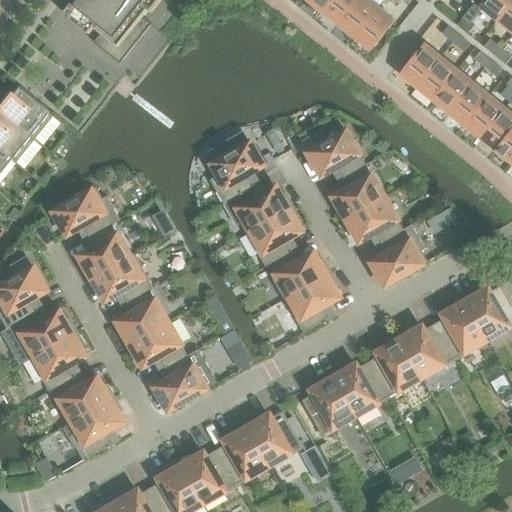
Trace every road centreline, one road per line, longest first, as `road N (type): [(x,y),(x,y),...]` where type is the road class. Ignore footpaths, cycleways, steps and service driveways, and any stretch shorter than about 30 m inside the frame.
road 1 (residential): [(156,439),(371,307)]
road 2 (residential): [(51,254),(156,439)]
road 3 (residential): [(0,511),(46,501),(156,439)]
road 4 (residential): [(287,159),(371,307)]
road 5 (residential): [(371,307),(481,244)]
